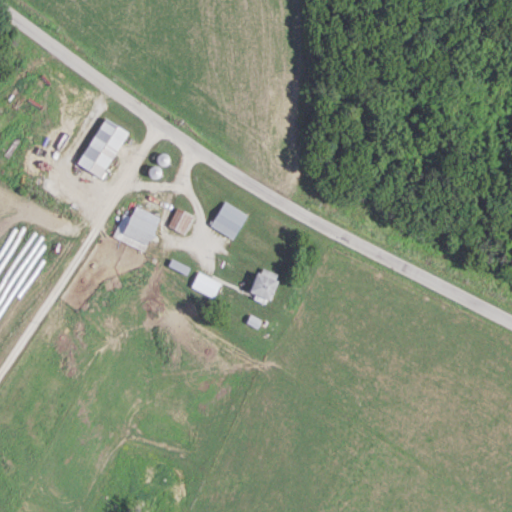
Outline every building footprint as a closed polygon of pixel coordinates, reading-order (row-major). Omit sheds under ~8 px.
[(126,131),(100,118),(75,165),(101,179),(126,131)] [(207,225),(231,240),(247,216),(223,201),(207,225)] [(157,217),(133,205),(128,216),(123,213),(111,237),(142,251),(157,217)] [(185,235),(194,215),(175,207),(167,227),(185,235)] [(253,270),(246,292),(268,299),(276,274),(263,270),(262,273),(253,270)] [(189,286),(212,297),(220,282),(196,271),(189,286)]
